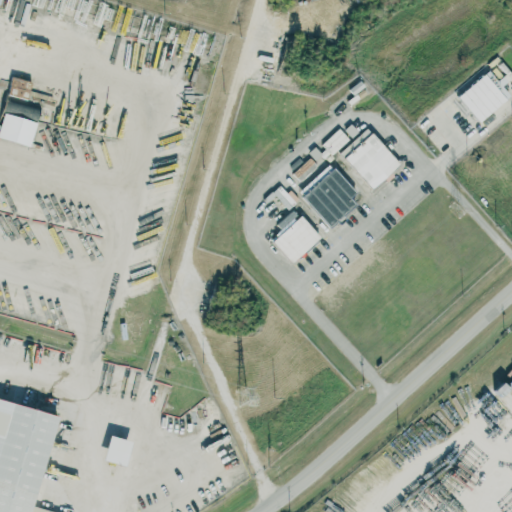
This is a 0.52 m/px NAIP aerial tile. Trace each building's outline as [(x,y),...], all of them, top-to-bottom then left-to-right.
[(456,96),(477,122),(509,96),(487,70),(456,96)] [(0,119),(0,140),(30,146),(34,121),(1,115),(0,119)] [(320,144),(331,155),(348,139),(338,128),(320,144)] [(398,164),(365,128),(337,153),(370,189),(398,164)] [(300,198),(329,228),(353,205),(347,199),(354,192),(331,168),(300,198)] [(320,240),(298,216),(273,239),(295,263),(320,240)] [(0,511),(54,511),(31,506),(53,413),(0,400),(0,511)] [(102,460),(121,465),(124,452),(125,453),(127,441),(121,440),(114,439),(113,443),(112,443),(114,437),(108,435),(102,460)]
